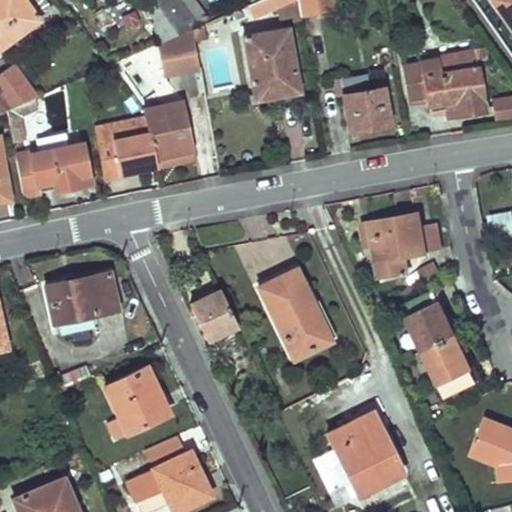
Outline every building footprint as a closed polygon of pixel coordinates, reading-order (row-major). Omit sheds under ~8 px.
[(0,0),(0,46),(50,11),(42,0),(8,0),(7,1),(6,0),(0,0)] [(149,0),(145,3),(157,22),(151,23),(159,43),(180,33),(192,29),(198,26),(208,18),(193,0),(149,0)] [(257,0),(252,2),(247,4),(253,16),(283,4),(291,0),(257,0)] [(297,0),(291,0),(283,4),(287,24),(300,17),(297,0)] [(297,0),(300,17),(318,14),(318,11),(332,8),(330,0),(297,0)] [(511,0),(494,0),(511,24),(511,0)] [(192,29),(193,37),(204,35),(202,28),(192,29)] [(287,28),(243,36),(253,94),(272,91),(274,96),(297,92),(287,28)] [(159,43),(156,44),(162,76),(200,70),(193,37),(192,29),(180,33),(159,43)] [(469,55),(470,58),(471,66),(482,64),(480,53),(469,55)] [(469,54),(402,66),(408,100),(425,97),(428,111),(445,108),(446,113),(479,107),(471,66),(470,58),(469,55),(469,54)] [(13,66),(0,75),(0,94),(10,109),(31,100),(35,98),(13,66)] [(366,76),(340,80),(350,131),(389,124),(382,87),(368,90),(366,76)] [(10,109),(0,94),(0,113),(7,111),(10,109)] [(7,111),(13,142),(23,140),(18,117),(34,110),(31,100),(10,109),(7,111)] [(156,158),(191,150),(181,101),(143,109),(144,115),(148,131),(149,131),(155,158),(156,158)] [(511,104),(500,107),(502,117),(511,114),(511,104)] [(144,115),(94,127),(98,145),(105,180),(119,177),(118,174),(157,165),(156,158),(155,158),(149,131),(148,131),(144,115)] [(82,145),(34,155),(42,192),(59,188),(59,189),(90,182),(82,145)] [(191,150),(156,158),(157,165),(193,157),(191,150)] [(0,199),(9,198),(0,151),(0,199)] [(419,215),(369,223),(373,247),(379,280),(407,275),(404,258),(426,254),(419,215)] [(369,223),(359,224),(363,248),(373,247),(369,223)] [(295,269),(258,288),(292,360),(331,341),(295,269)] [(109,273),(46,286),(54,323),(117,310),(109,273)] [(434,290),(401,305),(423,351),(446,397),(478,382),(434,290)] [(207,340),(236,326),(220,292),(190,305),(207,340)] [(145,368),(104,388),(125,434),(165,414),(145,368)] [(372,412),(326,434),(334,450),(350,483),(356,496),(402,474),(372,412)] [(470,454),(500,466),(511,464),(511,429),(484,419),(470,454)] [(175,437),(144,451),(154,471),(125,485),(138,511),(137,511),(178,511),(210,496),(197,467),(191,470),(185,456),(175,437)] [(350,483),(334,450),(314,459),(331,493),(350,483)] [(191,453),(185,456),(191,470),(197,467),(191,453)] [(511,464),(500,466),(502,482),(511,480),(511,464)] [(12,499),(17,511),(77,511),(64,479),(12,499)]
